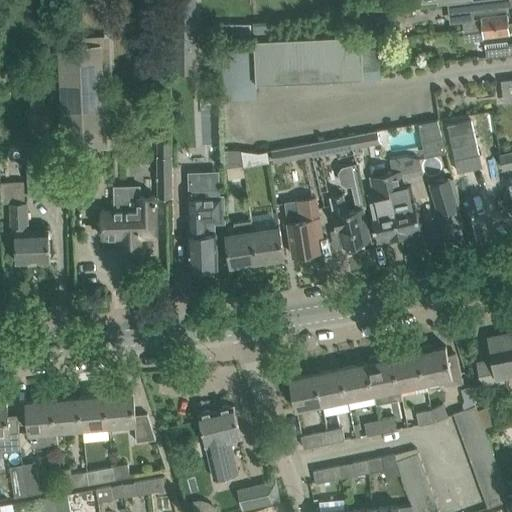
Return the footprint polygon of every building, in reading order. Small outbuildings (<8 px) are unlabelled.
[(196,70),(198,0),(182,0),(180,70),(196,70)] [(511,5),(511,0),(471,0),(473,13),(507,9),(506,6),(511,5)] [(495,16),(497,34),(510,33),(507,14),(495,16)] [(495,16),(481,18),(482,27),(483,36),(497,34),(495,16)] [(466,29),(482,27),(481,18),(474,19),(465,20),(466,29)] [(363,40),(361,40),(361,41),(383,39),(383,24),(362,25),(363,40)] [(361,41),(361,40),(361,34),(253,39),(255,83),(363,78),(380,77),(380,69),(363,70),(361,41)] [(363,70),(380,69),(378,40),(383,39),(361,41),(363,70)] [(485,43),(486,56),(511,53),(511,42),(508,43),(507,41),(485,43)] [(102,83),(101,45),(74,47),(59,47),(63,148),(105,146),(102,83)] [(30,112),(29,112),(30,141),(50,140),(50,112),(44,112),(44,92),(30,92),(30,112)] [(455,142),(480,138),(476,117),(451,121),(455,142)] [(446,152),(438,119),(419,123),(425,157),(446,152)] [(378,130),(348,136),(351,147),(380,142),(378,130)] [(312,155),(351,147),(348,136),(310,143),(312,155)] [(158,197),(173,196),(172,139),(159,139),(159,155),(158,155),(158,176),(157,176),(157,179),(158,179),(158,197)] [(274,162),(312,155),(310,143),(271,150),(274,162)] [(30,194),(65,192),(64,178),(63,148),(27,149),(30,194)] [(223,162),(242,161),(242,150),(223,150),(223,162)] [(268,150),(259,152),(260,163),(269,162),(268,150)] [(511,152),(500,155),(502,168),(511,165),(511,152)] [(480,154),(455,159),(458,173),(483,168),(480,154)] [(402,174),(401,169),(398,157),(389,159),(393,171),(386,173),(400,235),(422,230),(415,200),(413,200),(403,203),(399,187),(405,186),(402,174)] [(242,161),(223,162),(224,168),(227,168),(228,178),(245,176),(243,165),(242,161)] [(342,193),(330,196),(335,217),(337,228),(340,227),(344,245),(345,246),(356,243),(358,246),(366,244),(367,240),(370,240),(366,220),(363,208),(366,207),(356,163),(342,166),(338,172),(341,183),(347,187),(351,186),(356,206),(346,209),(342,193)] [(190,198),(187,198),(190,268),(192,268),(196,271),(203,271),(206,268),(218,267),(216,221),(226,221),(225,197),(219,197),(218,171),(189,172),(189,189),(202,188),(202,198),(190,198)] [(386,173),(371,176),(374,193),(372,193),(376,209),(371,210),(374,221),(378,240),(400,235),(386,173)] [(440,215),(459,209),(449,177),(430,183),(440,215)] [(8,203),(26,202),(26,182),(0,183),(0,194),(0,203),(8,203)] [(101,211),(102,216),(102,236),(123,236),(124,246),(141,246),(141,235),(158,235),(156,196),(140,196),(139,185),(115,185),(116,211),(101,211)] [(322,235),(319,215),(316,197),(297,201),(286,202),(287,208),(291,235),(294,255),(319,251),(317,235),(322,235)] [(15,230),(16,242),(16,262),(50,260),(49,228),(27,229),(26,202),(8,203),(10,230),(15,230)] [(231,265),(258,261),(251,220),(234,223),(234,227),(227,228),(228,233),(226,233),(228,245),(231,265)] [(280,224),(253,229),(258,261),(285,256),(282,237),(280,224)] [(511,338),(506,340),(505,334),(489,337),(493,357),(493,358),(497,375),(504,374),(511,371),(511,338)] [(446,346),(431,349),(430,346),(419,348),(420,351),(426,383),(441,380),(442,383),(447,387),(462,383),(460,372),(452,374),(450,366),(450,365),(446,346)] [(428,391),(426,383),(420,351),(394,357),(400,388),(415,385),(417,393),(428,391)] [(394,357),(382,359),(379,357),(369,359),(368,362),(374,393),(390,390),(400,388),(394,357)] [(348,399),(374,393),(368,362),(342,367),(348,399)] [(348,399),(342,367),(316,372),(322,404),(348,399)] [(290,378),(296,409),(322,404),(316,372),(290,378)] [(156,439),(151,424),(148,413),(135,415),(133,392),(106,394),(109,426),(135,423),(137,440),(156,439)] [(106,394),(80,397),(83,428),(84,440),(97,440),(96,427),(109,426),(106,394)] [(54,399),(57,430),(83,428),(80,397),(54,399)] [(476,405),(477,404),(474,398),(465,401),(463,404),(464,409),(471,406),(476,405)] [(27,401),(29,421),(30,433),(57,430),(54,399),(27,401)] [(7,403),(0,403),(0,456),(2,457),(2,451),(21,449),(18,414),(8,415),(7,403)] [(434,422),(448,415),(443,403),(431,409),(433,422),(434,422)] [(478,409),(479,409),(477,404),(476,405),(471,406),(464,409),(454,413),(458,424),(480,416),(478,409)] [(241,436),(234,405),(199,413),(214,479),(238,473),(230,438),(241,436)] [(485,427),(495,423),(489,405),(479,409),(478,409),(480,416),(484,428),(485,429),(486,429),(485,427)] [(417,412),(419,425),(433,422),(431,409),(430,409),(417,412)] [(365,422),(367,435),(383,432),(379,412),(378,412),(380,419),(365,422)] [(394,416),(381,419),(383,432),(397,429),(394,416)] [(484,428),(480,416),(458,424),(462,436),(484,428)] [(330,442),(345,439),(342,427),(328,430),(330,442)] [(490,439),(486,429),(485,429),(484,428),(462,436),(466,447),(490,439)] [(304,448),(330,442),(328,430),(301,435),(304,447),(304,448)] [(494,451),(490,439),(466,447),(471,459),(494,451)] [(498,462),(494,451),(471,459),(475,471),(498,462)] [(396,460),(401,472),(423,464),(418,452),(396,460)] [(370,472),(384,469),(382,457),(368,459),(370,472)] [(352,462),(355,475),(370,472),(368,459),(352,462)] [(22,464),(28,495),(41,492),(35,461),(22,464)] [(502,474),(498,462),(475,471),(479,482),(502,474)] [(113,466),(115,479),(130,476),(128,463),(113,466)] [(9,466),(15,497),(28,495),(22,464),(9,466)] [(401,472),(403,479),(405,483),(427,475),(423,464),(401,472)] [(343,477),(341,466),(340,465),(314,470),(316,483),(343,477)] [(113,466),(85,470),(88,483),(115,479),(113,466)] [(64,470),(60,470),(60,477),(62,488),(88,483),(85,470),(72,473),(71,468),(64,470)] [(506,485),(502,474),(479,482),(483,494),(506,485)] [(405,483),(409,495),(431,487),(427,475),(405,483)] [(163,476),(149,479),(151,492),(155,491),(166,489),(163,476)] [(149,479),(123,483),(125,497),(151,492),(149,479)] [(123,483),(96,488),(98,502),(125,497),(123,483)] [(488,507),(507,500),(511,498),(506,485),(483,494),(488,507)] [(413,504),(414,507),(435,499),(431,487),(409,495),(413,504)] [(247,491),(247,503),(272,503),(272,491),(247,491)] [(70,511),(70,506),(67,493),(54,495),(57,511),(70,511)] [(44,511),(57,511),(54,495),(42,498),(44,511)] [(435,499),(414,507),(415,511),(434,511),(439,510),(435,499)]
